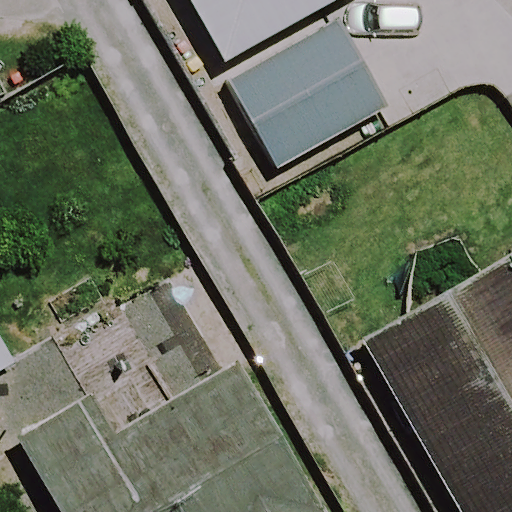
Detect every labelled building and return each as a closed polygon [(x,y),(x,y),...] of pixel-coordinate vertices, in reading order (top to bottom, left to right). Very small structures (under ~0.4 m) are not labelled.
[(191,0),(223,55),(323,0),(191,0)] [(389,105),(339,15),(227,76),(277,166),(389,105)] [(463,511),(511,511),(511,248),(362,334),(463,511)] [(0,366),(14,359),(0,335),(0,366)] [(330,511),(239,356),(113,428),(90,389),(15,432),(62,511),(330,511)]
